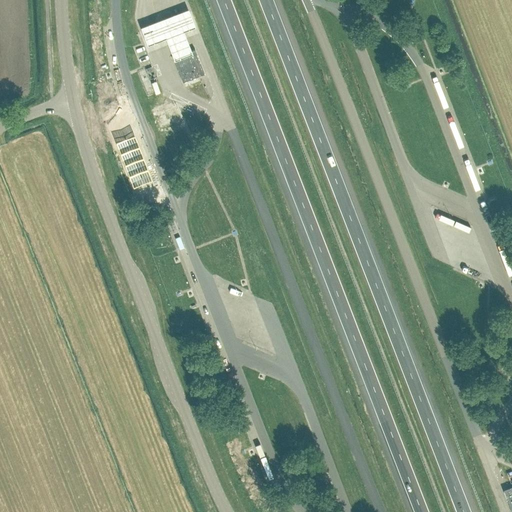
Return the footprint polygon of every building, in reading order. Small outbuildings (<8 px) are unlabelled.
[(164,34),(173,57),(191,50),(183,28),(194,24),(188,7),(140,24),(147,41),(164,34)] [(195,49),(191,50),(173,57),(182,81),(204,73),(195,49)] [(165,92),(161,81),(156,83),(160,94),(165,92)] [(142,157),(123,164),(131,187),(151,180),(142,157)] [(488,213),(493,210),(484,185),(478,187),(488,213)] [(233,307),(231,312),(261,324),(263,319),(233,307)] [(260,340),(259,345),(277,352),(278,347),(260,340)] [(511,485),(503,489),(511,511),(511,485)]
